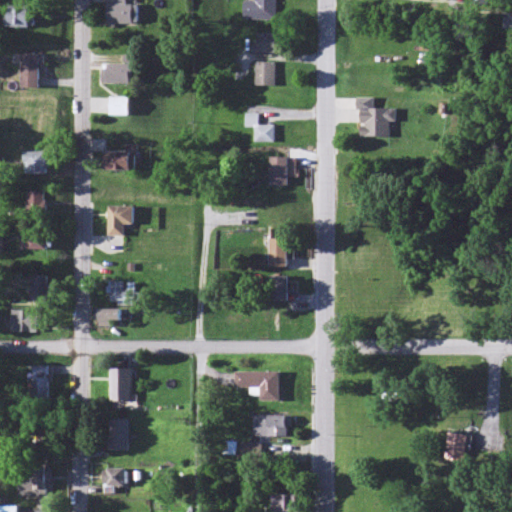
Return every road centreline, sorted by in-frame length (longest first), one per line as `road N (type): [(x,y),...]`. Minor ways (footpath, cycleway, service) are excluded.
road 1 (residential): [(79,511),(80,0)]
road 2 (residential): [(325,346),(0,347)]
road 3 (secondary): [(324,511),(326,200)]
road 4 (secondary): [(326,200),(326,0)]
road 5 (residential): [(511,346),(325,346)]
